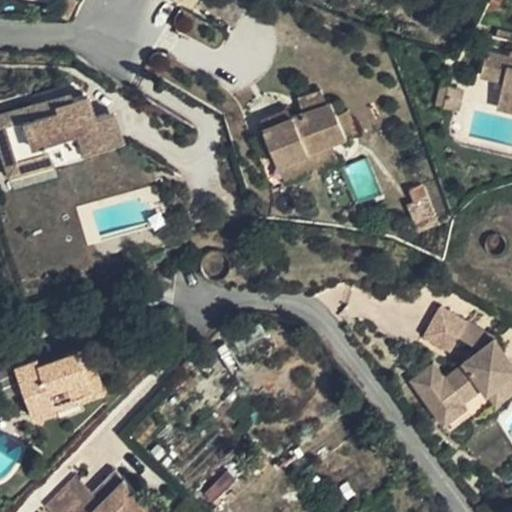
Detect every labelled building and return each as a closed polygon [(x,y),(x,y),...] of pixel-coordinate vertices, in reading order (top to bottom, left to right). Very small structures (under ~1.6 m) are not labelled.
[(511,53),(489,49),(483,74),(506,79),(500,106),(511,108),(511,49),(511,53)] [(461,89),(441,85),(438,102),(458,107),(461,89)] [(262,126),(278,164),(332,142),(358,132),(348,109),(337,113),(332,100),(326,102),(321,88),(298,96),(303,110),(262,126)] [(35,101),(0,111),(0,142),(4,158),(19,153),(24,170),(54,160),(47,140),(61,136),(67,157),(124,140),(114,108),(96,115),(88,90),(57,100),(59,106),(39,112),(35,101)] [(37,106),(39,112),(59,106),(57,100),(37,106)] [(258,117),(262,126),(291,115),(287,105),(258,117)] [(339,158),(332,142),(278,164),(285,181),(339,158)] [(19,153),(4,158),(9,174),(24,170),(19,153)] [(493,337),(440,307),(425,334),(451,349),(460,334),(481,346),(443,375),(433,362),(410,379),(444,423),(466,406),(462,400),(481,386),(486,393),(511,373),(511,358),(496,335),(493,337)] [(15,368),(34,416),(57,408),(55,403),(93,387),(82,359),(92,355),(88,344),(42,363),(40,358),(15,368)] [(92,355),(82,359),(93,387),(103,383),(92,355)] [(511,392),(511,373),(486,393),(495,404),(511,392)] [(103,383),(55,403),(57,408),(105,388),(103,383)] [(147,415),(130,434),(141,445),(159,425),(147,415)] [(115,469),(97,488),(101,491),(108,484),(113,488),(124,478),(115,469)] [(50,511),(158,511),(124,478),(113,488),(108,484),(101,491),(97,488),(92,492),(75,475),(45,507),(50,511)]
